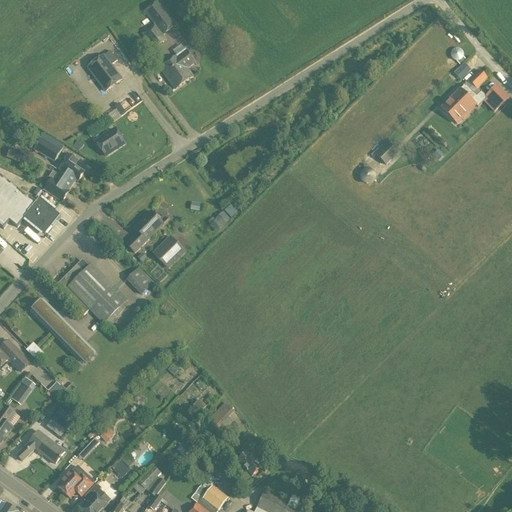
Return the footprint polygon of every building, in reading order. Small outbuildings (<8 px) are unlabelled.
[(154,50),(166,41),(163,36),(175,26),(157,2),(144,12),(154,25),(142,34),(154,50)] [(454,61),(456,61),(457,61),(458,61),(459,61),(460,61),(460,60),(461,60),(461,59),(462,59),(462,58),(463,58),(463,57),(463,55),(463,53),(462,52),(461,50),(459,49),(457,49),(456,49),(454,50),(452,51),(451,53),(451,54),(451,56),(451,58),(453,59),(454,61)] [(182,73),(187,69),(195,63),(186,50),(172,60),(182,73)] [(135,59),(141,66),(147,62),(141,54),(135,59)] [(106,92),(122,80),(104,56),(88,68),(106,92)] [(193,77),(187,69),(182,73),(172,60),(160,69),(175,90),(193,77)] [(464,63),(454,73),(461,81),(471,71),(464,63)] [(477,89),(487,78),(480,71),(469,81),(477,89)] [(450,117),(461,106),(461,105),(473,93),(465,85),(441,109),(444,111),(442,113),(446,117),(448,115),(450,117)] [(495,86),(487,94),(499,107),(508,100),(495,86)] [(461,106),(450,117),(457,124),(476,105),(478,107),(487,98),(481,92),(477,96),(473,93),(461,105),(461,106)] [(123,143),(115,130),(107,136),(106,135),(96,142),(105,156),(112,152),(111,151),(117,147),(119,148),(122,146),(122,144),(123,143)] [(43,134),(33,151),(54,163),(64,146),(43,134)] [(386,166),(399,154),(386,141),(374,154),(386,166)] [(20,164),(24,155),(10,149),(6,158),(20,164)] [(442,154),(438,150),(433,155),(437,159),(442,154)] [(54,181),(69,191),(74,184),(71,183),(73,179),(78,183),(85,173),(72,164),(75,160),(66,154),(54,172),(58,175),(54,181)] [(361,176),(360,178),(361,179),(361,181),(362,182),(363,183),(364,184),(365,185),(366,185),(368,186),(369,185),(371,185),(372,184),(373,183),(374,182),(375,181),(375,179),(376,178),(375,177),(375,175),(374,174),(373,173),(372,172),(371,171),(370,170),(368,170),(367,170),(365,171),(364,172),(363,173),(362,174),(361,175),(361,176)] [(36,204),(0,176),(0,214),(17,228),(25,219),(39,230),(46,235),(60,218),(55,214),(54,212),(39,201),(36,204)] [(69,191),(54,181),(50,179),(49,181),(45,179),(39,187),(44,190),(43,190),(62,203),(70,191),(69,191)] [(201,204),(191,203),(190,210),(200,211),(201,204)] [(232,203),(224,211),(230,219),(237,212),(232,207),(234,205),(232,203)] [(230,220),(223,212),(215,220),(213,218),(208,222),(211,225),(210,226),(216,233),(230,220)] [(135,254),(147,242),(147,241),(163,225),(151,213),(134,229),(138,234),(126,246),(135,254)] [(168,269),(185,252),(171,238),(154,255),(168,269)] [(82,261),(78,265),(55,287),(84,316),(90,310),(104,325),(126,303),(91,267),(89,268),(82,261)] [(141,296),(154,284),(139,268),(126,281),(141,296)] [(85,365),(94,356),(40,302),(32,310),(85,365)] [(1,350),(0,348),(0,368),(9,361),(21,373),(30,364),(9,342),(1,350)] [(37,363),(45,355),(33,344),(26,351),(37,363)] [(22,406),(36,386),(26,378),(11,398),(22,406)] [(57,398),(65,390),(57,382),(49,390),(57,398)] [(215,431),(234,412),(226,403),(206,423),(215,431)] [(49,420),(59,409),(54,404),(43,414),(49,420)] [(0,445),(10,432),(13,427),(8,424),(16,414),(5,405),(0,411),(0,445)] [(59,410),(48,422),(60,433),(71,422),(59,410)] [(110,443),(113,430),(105,428),(101,440),(110,443)] [(64,453),(37,433),(29,444),(17,456),(22,462),(35,449),(55,465),(64,453)] [(95,439),(91,444),(95,448),(100,444),(95,439)] [(251,456),(247,452),(238,460),(252,476),(261,468),(256,463),(258,461),(253,455),(251,456)] [(127,455),(127,454),(121,460),(122,461),(130,468),(135,462),(127,455)] [(122,479),(131,470),(130,468),(122,461),(113,471),(122,479)] [(82,475),(84,474),(78,467),(72,474),(71,473),(57,488),(70,499),(76,493),(81,498),(93,485),(82,475)] [(161,474),(154,467),(138,484),(145,491),(161,474)] [(166,484),(160,480),(150,494),(155,498),(156,496),(157,496),(166,484)] [(83,511),(101,511),(107,507),(106,506),(111,501),(100,491),(101,489),(96,485),(84,498),(88,502),(81,510),(83,511)] [(208,491),(201,486),(191,499),(197,504),(201,499),(202,499),(208,491)] [(212,486),(208,491),(202,499),(201,499),(197,504),(207,511),(217,511),(228,499),(212,486)] [(272,495),(265,492),(256,509),(261,511),(301,511),(304,506),(299,504),(302,499),(293,495),(291,500),(274,492),(272,495)] [(157,496),(156,496),(155,498),(148,508),(154,511),(161,502),(165,506),(167,503),(157,496)] [(0,511),(16,511),(2,502),(0,504),(0,511)] [(124,511),(125,511),(127,509),(119,503),(118,504),(119,505),(113,511),(124,511)] [(376,511),(377,511),(361,503),(356,511),(376,511)]
